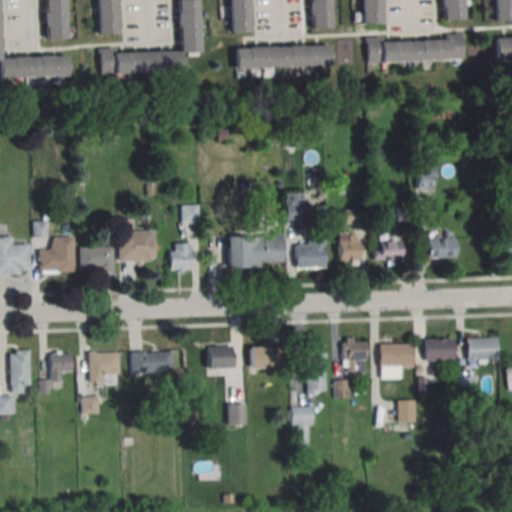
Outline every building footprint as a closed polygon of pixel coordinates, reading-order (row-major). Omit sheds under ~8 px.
[(42,0),(42,39),(63,39),(63,0),(42,0)] [(95,0),(95,34),(115,34),(115,0),(95,0)] [(97,73),(179,71),(179,53),(198,53),(196,0),(175,0),(177,51),(116,52),(116,47),(96,47),(97,73)] [(247,31),(247,0),(226,0),(227,32),(247,31)] [(308,0),(308,29),(329,29),(329,0),(308,0)] [(378,0),(358,0),(359,22),(379,22),(378,0)] [(439,0),(440,19),(460,19),(459,0),(439,0)] [(511,19),(511,0),(491,0),(492,20),(511,19)] [(460,33),(442,33),(442,39),(382,41),(382,36),(364,36),(365,63),(461,60),(460,33)] [(511,56),(511,35),(493,36),(493,57),(511,56)] [(327,66),(327,44),(232,45),(232,67),(327,66)] [(0,77),(65,76),(65,54),(0,55),(0,77)] [(226,138),(226,128),(215,129),(216,138),(226,138)] [(300,147),(300,138),(282,138),(282,148),(300,147)] [(414,189),(431,189),(431,161),(414,161),(414,189)] [(283,222),(302,222),(302,191),(283,191),(283,222)] [(179,221),(198,221),(198,204),(179,204),(179,221)] [(408,221),(407,207),(395,207),(395,221),(408,221)] [(364,222),(364,208),(343,209),(344,224),(364,222)] [(31,236),(46,236),(46,220),(31,220),(31,236)] [(511,227),(511,228),(511,234),(501,234),(501,254),(511,254),(511,227)] [(323,267),(322,228),(307,228),(307,245),(294,245),(294,268),(323,267)] [(151,230),(115,230),(115,260),(151,260),(151,230)] [(356,264),(356,232),(335,232),(335,264),(356,264)] [(282,261),(282,233),(226,234),(227,268),(260,267),(260,262),(282,261)] [(29,244),(11,244),(11,235),(0,235),(0,274),(18,274),(18,270),(29,270),(29,244)] [(72,272),(72,236),(49,236),(49,249),(36,249),(36,272),(72,272)] [(453,257),(453,237),(425,237),(425,257),(453,257)] [(371,260),(398,260),(399,240),(371,239),(371,260)] [(189,242),(168,242),(168,270),(189,270),(189,242)] [(110,246),(77,246),(77,271),(110,271),(110,246)] [(464,336),(464,361),(494,361),(494,336),(464,336)] [(362,372),(362,337),(340,337),(340,373),(362,372)] [(450,338),(421,338),(421,360),(450,360),(450,338)] [(304,341),(304,393),(322,393),(322,341),(304,341)] [(409,366),(409,343),(376,343),(376,377),(398,377),(398,366),(409,366)] [(247,346),(250,374),(255,374),(257,368),(283,366),(281,344),(247,346)] [(204,368),(230,368),(230,345),(204,345),(204,368)] [(28,349),(7,349),(7,392),(20,392),(20,385),(28,385),(28,349)] [(168,350),(129,350),(129,371),(168,371),(168,350)] [(115,371),(115,351),(85,351),(85,382),(105,382),(105,371),(115,371)] [(47,380),(59,380),(59,371),(69,371),(69,352),(47,352),(47,380)] [(473,376),(473,403),(458,403),(457,377),(473,376)] [(427,393),(426,377),(416,378),(416,394),(427,393)] [(45,394),(45,378),(36,379),(36,394),(45,394)] [(332,397),(346,397),(346,378),(332,378),(332,397)] [(0,395),(0,413),(11,413),(11,395),(0,395)] [(96,395),(79,395),(79,413),(96,413),(96,395)] [(412,399),(395,399),(395,421),(412,421),(412,399)] [(242,403),(225,403),(225,424),(242,424),(242,403)] [(308,406),(288,406),(288,426),(296,426),(296,449),(308,449),(308,406)]
